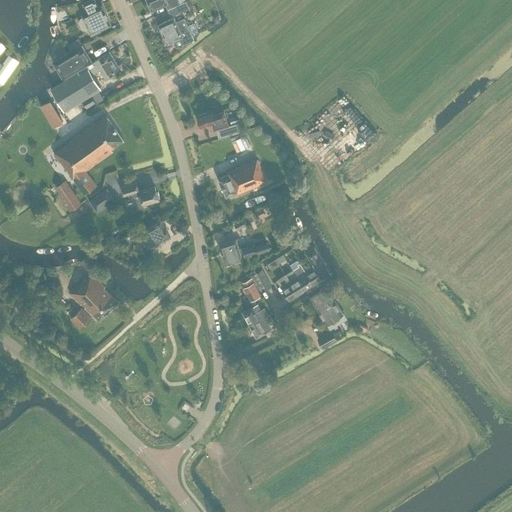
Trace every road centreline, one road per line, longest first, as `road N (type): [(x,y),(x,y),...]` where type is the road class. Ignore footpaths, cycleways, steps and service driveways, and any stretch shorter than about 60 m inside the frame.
road 1 (tertiary): [(218,364),(185,169),(120,0)]
road 2 (secondary): [(159,467),(0,337)]
road 3 (tertiary): [(159,467),(207,418),(218,364)]
